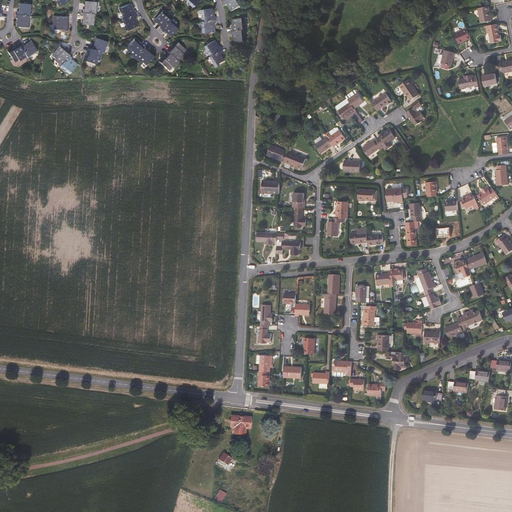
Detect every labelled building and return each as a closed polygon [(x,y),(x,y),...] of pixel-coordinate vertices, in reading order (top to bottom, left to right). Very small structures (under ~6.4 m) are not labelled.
[(234,11),(244,5),(242,1),(241,2),(240,0),(228,0),(227,1),(226,2),(228,5),(230,4),(234,11)] [(97,10),(97,7),(98,7),(98,2),(86,1),(85,9),(84,9),(83,13),(96,14),(97,14),(97,10)] [(29,16),(30,10),(31,10),(32,5),(20,4),(20,12),(17,11),(17,15),(28,16),(29,16)] [(137,15),(135,11),(133,12),(130,4),(118,9),(120,14),(121,13),(123,19),(136,15),(137,15)] [(492,21),(489,6),(478,8),(481,23),(492,21)] [(215,17),(214,9),(202,10),(202,14),(203,14),(204,22),(203,22),(204,29),(203,29),(203,33),(216,32),(215,24),(217,23),(216,20),(217,20),(217,16),(215,17)] [(172,20),(166,15),(167,14),(163,11),(155,20),(161,26),(160,27),(163,30),(171,21),(172,20)] [(94,21),(95,17),(96,14),(83,13),(82,13),(82,16),(84,17),(83,25),(95,26),(96,21),(94,21)] [(28,27),(29,23),(27,23),(28,16),(17,15),(16,14),(15,19),(17,19),(16,27),(28,27)] [(138,26),(135,19),(137,18),(136,15),(123,19),(122,20),(125,26),(124,27),(125,31),(138,26)] [(62,26),(63,21),(65,21),(65,17),(54,16),(54,25),(55,25),(55,30),(65,31),(66,26),(62,26)] [(247,30),(246,23),(247,23),(246,18),(234,19),(235,28),(233,28),(234,31),(246,30),(247,30)] [(172,37),(180,28),(177,25),(176,25),(171,21),(163,30),(162,30),(164,33),(166,31),(172,37)] [(500,36),(498,29),(497,24),(486,26),(488,33),(490,33),(492,44),(501,42),(501,41),(503,41),(502,36),(500,36)] [(471,39),(468,30),(467,29),(455,34),(459,44),(471,39)] [(247,37),(246,30),(234,31),(233,31),(233,35),(235,35),(236,43),(248,42),(248,37),(247,37)] [(136,57),(145,48),(146,47),(143,44),(141,46),(138,43),(140,41),(136,38),(127,47),(131,50),(130,52),(136,57)] [(106,50),(107,46),(108,46),(109,42),(98,39),(95,46),(93,46),(92,50),(103,53),(105,54),(106,50)] [(225,53),(223,50),(224,50),(222,47),(220,48),(216,41),(206,47),(208,51),(209,50),(212,57),(211,57),(215,63),(214,64),(217,68),(227,61),(223,54),(225,53)] [(37,51),(30,42),(24,46),(23,45),(20,46),(26,55),(26,56),(32,52),(33,53),(37,51)] [(184,54),(188,51),(178,42),(174,45),(177,48),(174,51),(172,49),(169,52),(179,61),(180,62),(186,55),(184,54)] [(26,55),(20,46),(19,44),(16,46),(17,48),(12,51),(10,48),(7,51),(13,61),(17,58),(18,60),(26,55)] [(69,56),(70,54),(67,51),(66,53),(62,50),(64,47),(61,45),(53,54),(57,57),(56,58),(63,64),(64,61),(69,56)] [(150,56),(146,53),(148,51),(145,48),(136,57),(136,58),(142,64),(143,63),(147,66),(156,56),(152,53),(150,56)] [(101,61),(103,53),(92,50),(90,49),(88,52),(91,53),(90,58),(86,57),(85,61),(98,65),(99,61),(101,61)] [(449,69),(450,66),(452,66),(456,53),(444,50),(443,55),(441,55),(439,56),(438,62),(439,63),(442,64),(441,68),(449,69)] [(179,61),(169,52),(168,52),(166,54),(168,56),(165,60),(163,57),(159,61),(169,70),(172,66),(173,67),(179,61)] [(77,64),(71,59),(72,58),(69,56),(64,61),(63,64),(62,65),(65,67),(66,67),(68,69),(68,70),(71,72),(77,64)] [(511,71),(511,60),(501,62),(501,61),(498,61),(500,73),(503,72),(503,73),(511,71)] [(498,84),(496,74),(483,77),(485,86),(498,84)] [(472,75),(467,76),(465,76),(465,79),(459,80),(460,89),(475,86),(472,75)] [(420,94),(410,79),(399,86),(406,95),(407,94),(411,101),(420,94)] [(365,102),(358,92),(358,93),(355,89),(346,96),(350,103),(355,109),(365,102)] [(391,102),(392,101),(386,93),(376,100),(372,103),(378,111),(385,107),(386,108),(392,103),(391,102)] [(415,109),(422,105),(418,100),(412,105),(415,109)] [(356,111),(355,109),(350,103),(339,111),(345,119),(356,111)] [(421,120),(425,118),(420,111),(417,114),(413,109),(407,113),(416,126),(422,122),(421,120)] [(396,138),(389,129),(380,136),(381,137),(378,139),(378,140),(384,148),(386,150),(392,146),(390,142),(396,138)] [(334,147),(340,143),(346,138),(340,130),(328,138),(333,146),(334,147)] [(321,154),(333,146),(328,138),(327,137),(315,145),(321,154)] [(509,149),(508,137),(497,138),(498,150),(509,149)] [(374,140),(369,143),(368,142),(362,146),(363,148),(362,148),(368,156),(379,149),(380,151),(384,148),(378,140),(375,142),(374,140)] [(288,154),(285,152),(286,150),(272,145),(268,155),(285,162),(288,154)] [(302,169),(307,158),(289,151),(288,154),(285,162),(302,169)] [(360,173),(361,161),(344,160),(344,172),(360,173)] [(508,185),(506,165),(498,166),(498,170),(496,170),(498,186),(508,185)] [(280,193),(281,181),(263,180),(263,193),(280,193)] [(437,191),(436,182),(426,183),(427,194),(428,194),(428,197),(436,197),(436,193),(437,193),(437,191)] [(404,199),(402,187),(386,189),(387,202),(394,202),(395,203),(404,202),(404,199)] [(485,205),(499,196),(493,188),(490,191),(489,189),(487,187),(483,190),(485,192),(479,196),(485,205)] [(377,201),(376,192),(374,191),(374,190),(359,189),(358,200),(377,201)] [(304,202),(305,193),(294,193),(293,207),(295,208),(304,208),(306,208),(306,203),(304,202)] [(478,204),(473,194),(462,199),(466,209),(478,204)] [(458,199),(453,199),(450,199),(450,201),(446,201),(447,211),(459,210),(458,199)] [(348,215),(349,202),(338,202),(338,209),(337,209),(336,214),(348,215)] [(422,221),(420,203),(410,204),(411,217),(414,217),(414,222),(416,221),(418,221),(422,221)] [(303,218),(304,208),(295,208),(295,227),(303,227),(303,226),(307,226),(307,218),(303,218)] [(339,236),(339,222),(343,222),(343,218),(333,218),(333,221),(328,221),(327,236),(339,236)] [(418,221),(416,221),(414,222),(406,222),(408,236),(406,236),(406,240),(408,239),(408,245),(418,245),(416,229),(418,228),(418,221)] [(357,228),(358,233),(351,234),(352,244),(369,242),(368,235),(368,233),(367,228),(357,228)] [(278,239),(278,233),(257,233),(256,241),(265,242),(265,244),(267,244),(273,244),(273,242),(277,242),(278,239)] [(369,245),(375,245),(377,245),(380,244),(380,243),(385,242),(384,235),(380,236),(380,234),(368,235),(369,242),(369,245)] [(511,250),(511,243),(507,238),(504,235),(496,241),(498,244),(499,244),(507,255),(511,250)] [(301,250),(301,242),(284,241),(284,247),(277,247),(277,253),(283,253),(283,249),(291,249),(291,255),(299,255),(299,250),(301,250)] [(470,270),(487,263),(484,253),(470,258),(470,259),(467,260),(470,269),(470,270)] [(470,269),(467,260),(466,259),(455,264),(459,274),(470,269)] [(398,269),(398,268),(390,268),(391,272),(392,284),(392,286),(397,286),(397,284),(404,284),(403,280),(404,280),(404,279),(405,279),(404,269),(403,269),(398,269)] [(417,282),(418,284),(421,292),(425,291),(432,288),(436,286),(435,283),(433,283),(429,272),(427,272),(426,269),(419,271),(418,272),(421,281),(417,282)] [(392,284),(391,272),(377,274),(377,285),(392,284)] [(339,294),(340,275),(330,274),(328,293),(337,294),(339,294)] [(475,298),(476,298),(485,294),(480,283),(470,286),(475,298)] [(366,302),(367,286),(357,286),(356,298),(357,298),(357,301),(359,302),(366,302)] [(296,303),(297,294),(285,293),(284,303),(296,303)] [(336,313),(337,294),(328,293),(326,293),(325,313),(336,313)] [(442,304),(439,297),(436,298),(434,294),(427,297),(427,298),(424,299),(425,304),(429,302),(432,310),(439,307),(438,306),(442,304)] [(312,309),(312,305),(311,305),(311,304),(296,303),(295,316),(299,316),(299,314),(310,315),(310,309),(312,309)] [(273,322),(273,313),(270,313),(271,305),(262,304),(262,321),(273,322)] [(366,310),(365,317),(364,317),(364,325),(374,325),(375,311),(376,311),(377,306),(367,306),(367,310),(366,310)] [(479,310),(474,312),(473,309),(464,313),(465,315),(462,317),(465,326),(470,324),(470,325),(483,320),(479,310)] [(504,324),(511,320),(511,309),(500,315),(504,324)] [(462,329),(466,327),(465,326),(462,317),(458,318),(459,322),(445,328),(449,338),(463,332),(462,329)] [(407,333),(414,333),(414,335),(418,335),(418,337),(422,337),(423,324),(423,320),(418,320),(418,321),(413,321),(413,323),(401,322),(400,329),(407,329),(407,333)] [(271,342),(271,334),(268,334),(268,325),(261,325),(259,343),(267,343),(267,342),(271,342)] [(440,343),(441,330),(437,330),(437,332),(425,331),(425,342),(440,343)] [(389,351),(390,336),(377,335),(376,351),(388,351),(389,351)] [(314,354),(315,338),(305,338),(304,353),(314,354)] [(392,357),(394,357),(393,366),(394,366),(394,369),(401,370),(401,367),(405,367),(405,361),(408,361),(408,352),(392,351),(392,357)] [(271,372),(271,367),(272,368),(272,356),(261,355),(260,371),(268,372),(271,372)] [(510,371),(511,360),(498,359),(498,360),(492,360),(491,368),(496,369),(497,369),(510,371)] [(335,362),(335,372),(335,375),(336,377),(342,377),(344,375),(344,372),(348,372),(347,385),(351,385),(351,379),(352,361),(344,361),(344,362),(335,362)] [(302,378),(302,367),(285,366),(284,377),(302,378)] [(489,382),(490,371),(476,369),(476,371),(470,370),(469,379),(475,380),(489,382)] [(270,387),(271,376),(268,375),(268,372),(260,371),(259,371),(259,375),(259,377),(259,387),(270,387)] [(330,384),(330,371),(326,371),(326,373),(314,373),(314,384),(321,384),(321,388),(328,388),(328,384),(330,384)] [(365,390),(365,380),(351,379),(351,385),(351,387),(355,388),(355,390),(365,390)] [(467,392),(469,382),(455,380),(455,382),(449,381),(448,389),(454,390),(454,391),(467,392)] [(382,385),(374,384),(369,384),(368,395),(382,396),(382,390),(386,390),(386,382),(382,382),(382,385)] [(442,401),(443,393),(437,392),(437,390),(424,389),(422,399),(436,401),(442,401)] [(505,410),(507,396),(505,396),(506,390),(498,389),(497,395),(495,408),(505,410)] [(255,428),(256,418),(237,415),(236,425),(241,426),(240,433),(249,434),(250,427),(255,428)] [(239,456),(231,451),(226,459),(235,463),(239,456)] [(220,503),(226,494),(220,490),(214,499),(220,503)]
